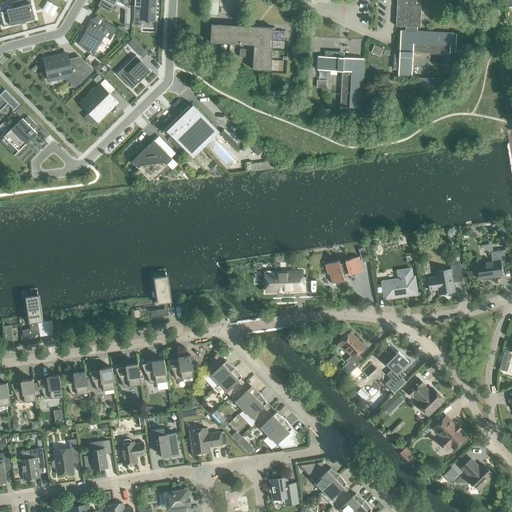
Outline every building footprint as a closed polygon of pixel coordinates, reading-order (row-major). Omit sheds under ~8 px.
[(13,8),(0,11),(0,16),(3,27),(35,19),(29,0),(19,0),(12,2),(13,8)] [(100,0),(98,5),(110,12),(116,0),(123,4),(125,0),(100,0)] [(134,0),(134,6),(141,7),(140,20),(142,20),(154,20),(155,0),(134,0)] [(208,0),(208,15),(218,15),(219,0),(208,0)] [(405,27),(405,31),(417,31),(417,27),(420,27),(420,0),(397,0),(397,6),(399,6),(398,9),(397,9),(396,26),(405,27)] [(451,0),(451,18),(471,19),(464,0),(451,0)] [(103,21),(100,25),(91,21),(78,44),(93,57),(108,31),(113,34),(117,29),(103,21)] [(210,42),(220,43),(252,45),(252,40),(257,40),(256,59),(253,59),(253,69),(271,70),(273,28),(258,27),(258,30),(231,28),(221,28),(222,25),(211,24),(210,42)] [(456,33),(417,31),(405,31),(405,36),(400,35),(399,56),(394,56),(393,69),(398,69),(398,77),(412,77),(413,52),(450,54),(450,46),(456,46),(456,33)] [(375,45),(371,52),(380,56),(383,49),(375,45)] [(140,46),(135,50),(142,58),(147,53),(140,46)] [(363,67),(359,67),(359,58),(344,57),(339,57),(339,52),(326,52),(325,57),(318,56),(317,70),(342,71),(340,108),(349,108),(348,114),(361,115),(363,67)] [(68,53),(44,59),(49,79),(72,73),(80,82),(85,77),(90,72),(83,64),(80,66),(72,68),(68,53)] [(129,71),(122,79),(131,89),(150,70),(136,55),(125,66),(129,71)] [(98,74),(93,78),(98,83),(102,78),(98,74)] [(316,87),(326,88),(327,81),(317,80),(316,87)] [(89,113),(84,117),(91,124),(95,119),(98,122),(117,102),(100,84),(87,97),(91,102),(85,108),(89,113)] [(0,111),(8,104),(12,108),(17,102),(5,90),(0,94),(0,111)] [(176,118),(163,131),(166,134),(168,132),(192,157),(219,131),(191,103),(191,104),(192,105),(190,108),(188,106),(180,114),(180,115),(177,118),(176,118)] [(21,106),(15,112),(19,116),(25,110),(21,106)] [(22,118),(4,136),(0,139),(0,141),(14,156),(37,133),(33,129),(37,125),(28,116),(24,120),(22,118)] [(220,134),(237,151),(241,148),(224,130),(220,134)] [(138,168),(141,164),(164,162),(166,164),(172,159),(154,140),(132,161),(138,168)] [(254,144),(250,147),(254,151),(257,148),(259,147),(256,143),(254,144)] [(477,264),(480,279),(482,281),(486,280),(487,278),(501,276),(500,265),(506,264),(504,250),(490,252),(491,261),(477,264)] [(329,273),(332,284),(344,280),(343,274),(348,272),(349,274),(363,270),(359,257),(345,261),(345,262),(340,263),(339,261),(325,265),(328,274),(329,273)] [(430,291),(438,289),(439,294),(454,292),(452,281),(462,280),(460,264),(450,265),(450,269),(435,272),(436,278),(428,279),(430,291)] [(383,282),(385,298),(416,294),(414,278),(411,278),(410,270),(398,271),(399,280),(383,282)] [(266,290),(290,289),(291,291),(302,290),(301,272),(272,273),(270,271),(268,271),(265,272),(263,273),(263,276),(264,278),(266,280),(266,290)] [(170,302),(169,296),(166,276),(154,278),(158,304),(163,303),(164,309),(151,311),(152,318),(168,315),(167,303),(170,302)] [(42,321),(40,314),(38,296),(25,297),(30,329),(22,330),(23,337),(40,335),(38,322),(42,321)] [(348,363),(354,369),(363,360),(357,354),(365,347),(359,342),(357,340),(356,339),(356,338),(355,339),(350,333),(339,343),(345,349),(344,349),(351,356),(346,361),(348,363)] [(385,384),(390,390),(405,375),(400,370),(408,362),(401,355),(399,356),(388,344),(377,355),(391,369),(386,374),(390,379),(385,384)] [(206,371),(218,383),(234,368),(228,363),(227,364),(216,353),(206,371)] [(168,361),(176,380),(193,377),(190,356),(183,357),(183,358),(168,361)] [(142,365),(150,383),(167,381),(164,359),(157,361),(157,362),(142,365)] [(116,368),(116,369),(124,387),(141,385),(138,363),(131,364),(131,366),(116,368)] [(348,363),(342,368),(348,374),(354,369),(348,363)] [(501,363),(499,369),(507,371),(509,365),(501,363)] [(89,372),(89,373),(97,391),(115,389),(111,367),(105,368),(105,370),(89,372)] [(218,383),(231,396),(245,382),(238,375),(239,374),(234,368),(218,383)] [(63,376),(71,395),(88,393),(85,371),(78,372),(79,374),(63,376)] [(37,380),(38,383),(41,390),(45,399),(62,396),(59,375),(52,376),(52,378),(37,380)] [(11,384),(19,403),(36,400),(35,391),(34,383),(33,379),(26,380),(26,382),(11,384)] [(417,405),(428,416),(444,400),(433,389),(429,392),(423,386),(425,385),(418,379),(406,391),(412,397),(413,396),(419,402),(417,405)] [(231,396),(243,409),(259,394),(254,389),(252,390),(245,382),(231,396)] [(0,405),(10,404),(7,383),(0,383),(0,405)] [(243,409),(256,422),(270,408),(263,401),(264,400),(259,394),(243,409)] [(392,397),(386,403),(393,410),(399,404),(392,397)] [(256,422),(269,435),(284,420),(279,414),(278,416),(270,408),(256,422)] [(438,442),(446,450),(451,446),(454,449),(466,437),(461,432),(462,431),(460,428),(459,430),(446,416),(433,428),(442,438),(438,442)] [(224,419),(220,423),(223,427),(228,423),(224,419)] [(284,420),(269,435),(282,448),(297,446),(291,439),(296,434),(288,427),(289,425),(284,420)] [(209,447),(221,445),(219,432),(207,434),(206,428),(189,431),(193,454),(210,452),(209,447)] [(178,454),(175,433),(164,435),(163,429),(151,431),(153,443),(160,442),(163,459),(171,457),(171,455),(178,454)] [(242,436),(237,441),(242,446),(247,441),(242,436)] [(71,455),(78,454),(75,439),(69,440),(70,448),(53,451),(55,460),(53,461),(52,462),(52,466),(54,468),(56,467),(57,475),(74,472),(72,462),(71,462),(71,459),(72,459),(71,455)] [(134,442),(130,442),(130,440),(129,439),(125,440),(123,441),(124,443),(120,444),(123,465),(137,463),(136,456),(138,455),(138,456),(145,455),(143,443),(134,444),(134,442)] [(101,468),(101,469),(108,468),(107,463),(106,463),(104,453),(110,453),(109,441),(102,441),(103,449),(90,451),(93,469),(101,468)] [(21,460),(24,479),(39,477),(37,465),(44,464),(42,450),(30,452),(31,458),(21,460)] [(0,483),(5,482),(3,469),(10,468),(8,453),(0,453),(0,483)] [(467,479),(478,490),(493,475),(482,464),(478,468),(476,466),(477,465),(471,459),(461,468),(469,476),(467,479)] [(310,477),(323,490),(338,475),(333,470),(332,471),(322,462),(302,465),(303,465),(312,475),(310,477)] [(323,490),(335,503),(349,489),(342,482),(343,481),(339,476),(338,475),(323,490)] [(297,503),(295,486),(289,487),(287,486),(286,477),(270,480),(271,486),(270,486),(269,487),(270,492),(271,493),(272,493),(273,500),(280,499),(280,500),(282,502),(286,501),(287,505),(297,503)] [(188,505),(188,504),(190,504),(189,498),(187,498),(187,496),(189,495),(188,488),(173,490),(174,492),(166,493),(168,508),(170,508),(170,511),(185,511),(185,506),(188,505)] [(335,503),(343,511),(352,511),(363,501),(358,496),(357,497),(349,489),(335,503)] [(352,511),(371,511),(367,508),(369,507),(363,501),(352,511)] [(127,510),(123,510),(122,503),(106,506),(106,511),(132,511),(132,508),(127,509),(127,510)]
